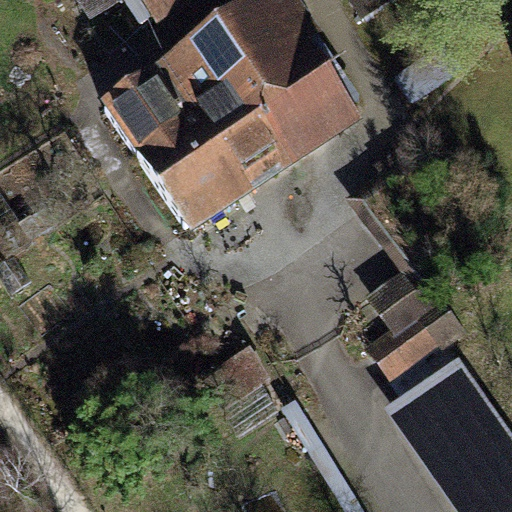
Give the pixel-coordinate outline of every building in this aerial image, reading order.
[(68,0),(84,22),(115,0),(132,0),(153,30),(197,0),(68,0)] [(191,118),(246,199),(362,121),(279,0),(273,0),(143,88),(173,131),(191,118)] [(356,0),(376,21),(398,0),(356,0)] [(143,88),(103,115),(187,240),(246,199),(191,118),(173,131),(143,88)] [(366,356),(387,384),(457,332),(436,304),(366,356)] [(511,511),(511,444),(459,369),(394,415),(461,511),(511,511)]
